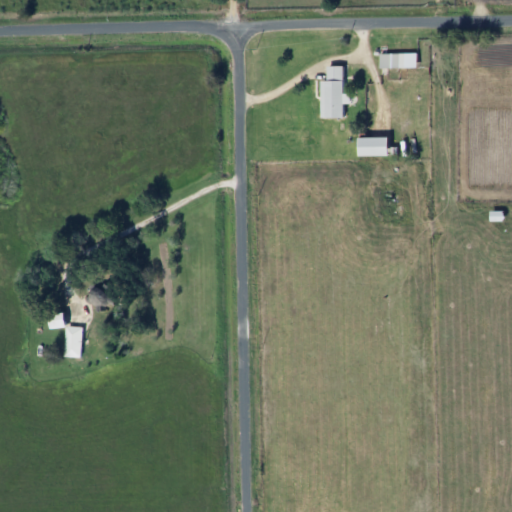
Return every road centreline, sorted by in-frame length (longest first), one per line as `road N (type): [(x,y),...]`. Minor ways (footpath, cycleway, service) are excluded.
road 1 (residential): [(250,511),(242,51),(226,31),(207,26),(0,30)]
road 2 (residential): [(226,31),(511,20)]
